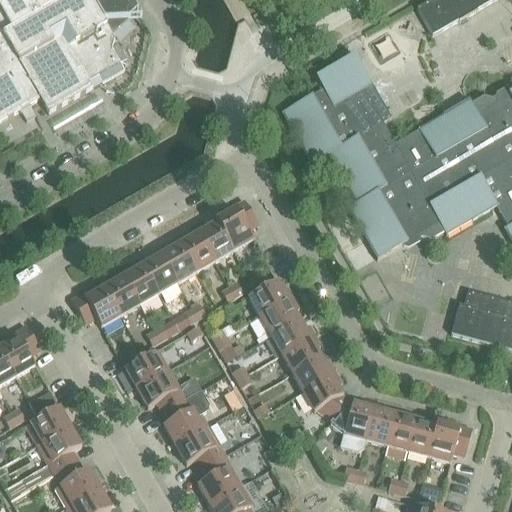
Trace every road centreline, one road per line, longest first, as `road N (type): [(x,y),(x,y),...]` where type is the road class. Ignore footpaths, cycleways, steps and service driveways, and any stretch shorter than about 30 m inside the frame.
road 1 (residential): [(38,295),(44,272),(244,156),(365,354),(382,369),(507,405)]
road 2 (residential): [(163,511),(38,295)]
road 3 (residential): [(0,206),(146,120),(168,77)]
